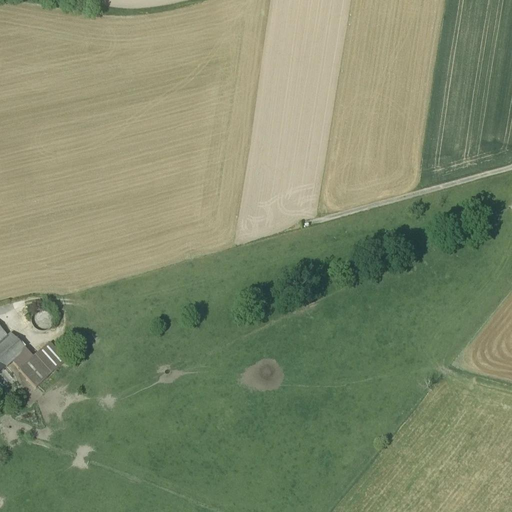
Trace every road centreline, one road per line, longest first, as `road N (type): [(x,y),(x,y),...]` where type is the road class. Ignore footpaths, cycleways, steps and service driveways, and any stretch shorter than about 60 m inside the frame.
road 1 (track): [(511,171),(301,228)]
road 2 (track): [(228,0),(151,22),(47,10)]
